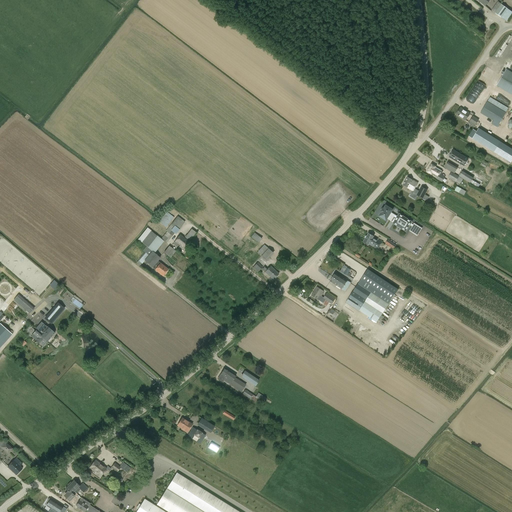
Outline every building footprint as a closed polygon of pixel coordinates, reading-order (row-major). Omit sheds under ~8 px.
[(500,18),(506,10),(500,6),(494,14),(500,18)] [(488,67),(465,102),(472,106),(495,72),(488,67)] [(496,87),(511,96),(511,73),(506,70),(496,87)] [(490,97),(480,113),(493,121),(492,124),(497,127),(499,124),(508,108),(490,97)] [(456,115),(466,121),(470,114),(461,108),(456,115)] [(478,121),(472,117),(468,124),(474,127),(478,121)] [(496,152),(502,142),(480,128),(473,139),(496,152)] [(472,139),(477,132),(473,129),(469,136),(472,139)] [(449,157),(460,164),(464,166),(468,159),(464,156),(453,150),(449,157)] [(444,168),(451,172),(454,174),(458,168),(448,161),(444,168)] [(441,175),(443,172),(441,171),(442,171),(435,167),(436,167),(431,164),(427,172),(431,174),(432,174),(438,177),(437,179),(442,182),(445,177),(441,175)] [(460,174),(459,177),(463,179),(470,184),(474,178),(462,171),(460,174)] [(460,184),(463,179),(459,177),(454,174),(451,172),(448,178),(456,182),(460,184)] [(429,197),(425,195),(427,190),(421,187),(419,191),(414,189),(418,183),(412,180),(407,177),(402,185),(413,191),(412,193),(417,195),(416,195),(427,201),(429,197)] [(381,212),(379,215),(387,220),(388,218),(394,222),(393,224),(405,231),(409,224),(411,226),(408,231),(418,237),(422,228),(412,222),(412,223),(409,222),(410,220),(399,214),(398,216),(391,212),(393,209),(386,204),(384,208),(383,208),(381,211),(381,212)] [(322,231),(329,221),(324,216),(317,211),(315,214),(314,213),(317,208),(314,206),(304,218),(322,231)] [(159,222),(166,227),(174,217),(167,212),(159,222)] [(161,239),(164,241),(166,243),(174,233),(175,233),(176,234),(179,230),(179,229),(185,222),(177,216),(171,224),(166,231),(167,232),(161,239)] [(189,242),(196,233),(191,229),(184,238),(180,235),(175,242),(173,244),(177,247),(178,244),(180,245),(179,247),(181,249),(182,248),(184,249),(189,242)] [(262,239),(261,238),(258,236),(259,234),(261,232),(257,229),(254,233),(251,237),(258,243),(262,239)] [(161,239),(158,236),(158,237),(157,236),(151,231),(142,243),(147,246),(143,251),(146,253),(136,263),(140,266),(144,261),(155,270),(163,276),(168,269),(160,263),(158,261),(160,258),(154,253),(164,241),(161,239)] [(382,242),(373,237),(374,236),(369,233),(363,242),(368,245),(369,244),(377,249),(382,242)] [(388,239),(385,244),(393,249),(396,245),(388,239)] [(169,246),(164,252),(170,258),(176,251),(169,246)] [(274,253),(268,248),(261,256),(267,261),(274,253)] [(258,263),(255,266),(252,268),(257,273),(262,267),(258,263)] [(264,267),(262,269),(265,272),(273,280),(279,274),(270,266),(267,270),(264,267)] [(349,305),(349,306),(351,307),(359,312),(359,311),(377,323),(379,319),(382,321),(382,320),(383,321),(387,316),(385,315),(385,316),(383,315),(383,314),(398,290),(368,270),(353,292),(346,303),(349,305)] [(336,273),(333,277),(348,287),(351,283),(336,273)] [(333,277),(330,281),(345,291),(348,287),(333,277)] [(54,280),(50,285),(56,291),(61,286),(54,280)] [(318,300),(319,300),(322,301),(322,300),(324,301),(325,300),(332,304),(335,299),(327,293),(323,298),(321,297),(323,293),(322,293),(323,291),(317,287),(311,295),(318,300)] [(28,310),(31,305),(24,300),(20,305),(24,308),(30,314),(31,312),(28,310)] [(45,321),(51,326),(66,310),(59,304),(45,321)] [(7,325),(11,321),(3,313),(1,316),(0,317),(0,321),(1,320),(7,325)] [(0,347),(12,334),(2,324),(0,326),(0,347)] [(31,337),(43,347),(54,333),(45,325),(39,332),(37,330),(31,337)] [(235,377),(236,376),(224,368),(220,375),(218,379),(222,382),(223,380),(234,387),(241,392),(245,385),(243,383),(238,379),(238,380),(235,377)] [(255,386),(259,380),(245,370),(241,376),(255,386)] [(250,399),(255,402),(257,399),(263,403),(267,399),(267,398),(258,393),(256,397),(253,395),(245,390),(242,394),(250,399)] [(235,417),(224,411),(222,414),(233,420),(235,417)] [(182,429),(181,429),(187,433),(192,424),(182,418),(177,426),(182,429)] [(203,434),(203,433),(197,429),(197,430),(193,427),(187,436),(200,444),(206,435),(203,434)] [(0,442),(0,445),(1,447),(8,454),(13,449),(6,442),(6,443),(5,443),(2,440),(0,442)] [(22,469),(20,467),(22,464),(16,458),(8,467),(16,475),(22,469)] [(90,468),(101,476),(106,469),(95,460),(90,468)] [(121,468),(115,463),(111,468),(117,472),(121,468)] [(120,468),(126,472),(129,467),(124,463),(121,468),(120,468)] [(100,511),(89,505),(90,504),(81,498),(76,506),(85,511),(238,511),(177,473),(160,500),(157,505),(165,510),(167,511),(164,511),(145,499),(136,511),(127,511),(126,511),(100,511)] [(74,480),(70,485),(75,491),(74,491),(76,493),(80,489),(83,493),(87,489),(82,483),(79,486),(74,480)] [(75,493),(76,493),(74,491),(75,491),(70,485),(65,489),(68,491),(66,493),(65,494),(65,496),(65,497),(66,498),(69,501),(75,496),(74,495),(76,494),(75,493)] [(48,502),(46,506),(50,509),(51,509),(48,511),(59,511),(60,511),(63,507),(50,499),(48,499),(47,501),(48,502)]
